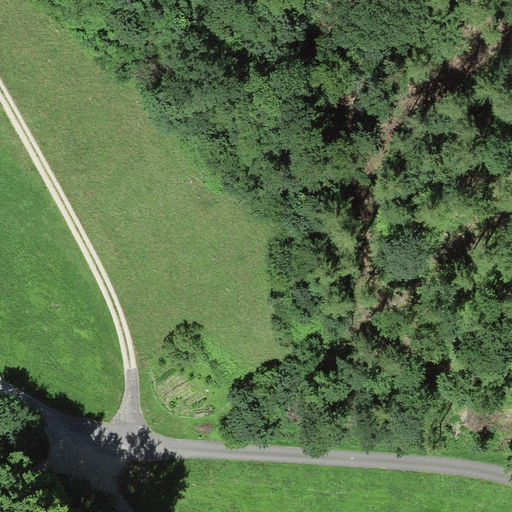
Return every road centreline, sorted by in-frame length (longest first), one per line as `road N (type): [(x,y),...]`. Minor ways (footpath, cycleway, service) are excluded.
road 1 (unclassified): [(511,478),(439,463),(153,446),(95,453),(0,390)]
road 2 (track): [(95,453),(129,417),(120,323),(82,240),(0,101)]
